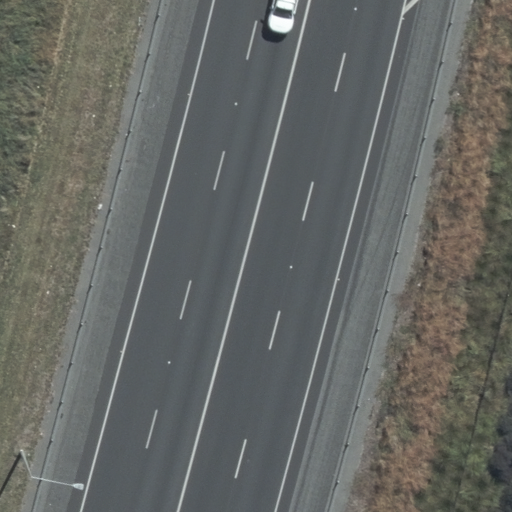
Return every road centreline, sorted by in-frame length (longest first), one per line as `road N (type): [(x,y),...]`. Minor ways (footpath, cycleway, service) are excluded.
road 1 (motorway): [(358,0),(228,511)]
road 2 (motorway): [(260,0),(130,511)]
